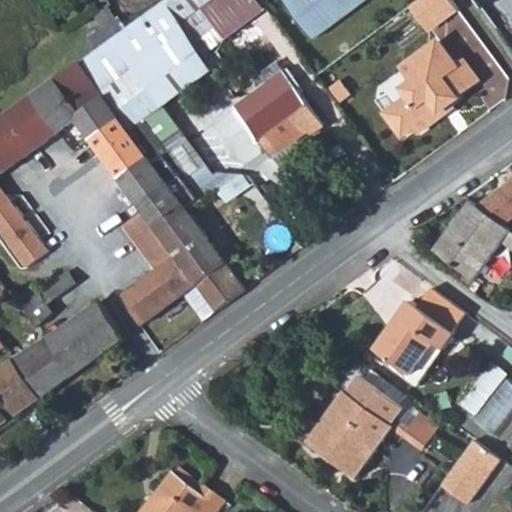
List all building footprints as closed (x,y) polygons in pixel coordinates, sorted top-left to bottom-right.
[(150,0),(124,18),(130,27),(145,16),(159,6),(155,0),(150,0)] [(221,0),(167,0),(159,6),(145,16),(194,84),(215,69),(184,27),(216,4),(221,0)] [(243,15),(240,10),(252,0),(221,0),(216,4),(230,24),(243,15)] [(288,0),(317,38),(369,0),(288,0)] [(463,9),(455,0),(424,0),(417,6),(434,30),(463,9)] [(194,84),(145,16),(130,27),(97,50),(81,63),(109,100),(125,121),(152,158),(170,145),(149,115),(162,106),(194,84)] [(91,42),(97,50),(130,27),(124,18),(91,42)] [(470,62),(463,67),(444,42),(409,67),(419,81),(408,89),(414,97),(390,114),(407,137),(420,128),(423,133),(448,115),(446,112),(465,99),(463,97),(484,82),(470,62)] [(109,100),(81,63),(57,80),(85,117),(109,100)] [(290,73),(238,111),(276,161),(311,137),(314,140),(327,130),(301,93),(303,92),(290,73)] [(64,133),(81,120),(85,117),(57,80),(36,95),(64,133)] [(36,95),(0,120),(0,159),(9,172),(64,133),(36,95)] [(81,120),(97,142),(125,121),(109,100),(85,117),(81,120)] [(170,145),(183,135),(162,106),(149,115),(170,145)] [(97,142),(124,178),(152,158),(125,121),(97,142)] [(183,135),(170,145),(211,200),(223,191),(183,135)] [(124,178),(149,213),(220,312),(247,293),(191,215),(211,200),(170,145),(152,158),(124,178)] [(0,185),(0,179),(9,172),(0,159),(0,228),(29,271),(54,252),(13,194),(8,197),(0,185)] [(507,225),(511,221),(511,181),(479,205),(507,225)] [(511,228),(507,225),(479,205),(473,199),(437,249),(475,277),(503,240),(511,246),(511,228)] [(208,321),(220,312),(149,213),(129,227),(160,272),(128,295),(146,326),(189,295),(208,321)] [(73,270),(43,291),(53,304),(82,283),(73,270)] [(475,316),(441,290),(429,304),(420,297),(378,348),(392,360),(389,364),(418,385),(475,316)] [(42,326),(59,313),(53,304),(43,291),(20,296),(6,305),(14,314),(27,306),(42,326)] [(106,302),(52,339),(77,376),(130,338),(106,302)] [(0,355),(10,348),(2,337),(0,338),(0,355)] [(47,397),(77,376),(52,339),(19,358),(47,397)] [(19,358),(0,371),(0,382),(21,416),(47,397),(19,358)] [(504,433),(511,424),(511,373),(500,363),(467,403),(504,433)] [(328,422),(337,428),(322,450),(364,479),(401,426),(396,423),(408,406),(366,378),(355,394),(350,391),(328,422)] [(0,431),(21,416),(0,382),(0,431)] [(328,422),(313,443),(322,450),(337,428),(328,422)] [(472,504),(504,457),(477,438),(445,485),(472,504)] [(179,472),(146,511),(224,511),(234,500),(220,489),(212,499),(200,490),(179,472)] [(212,499),(220,489),(208,481),(200,490),(212,499)]
